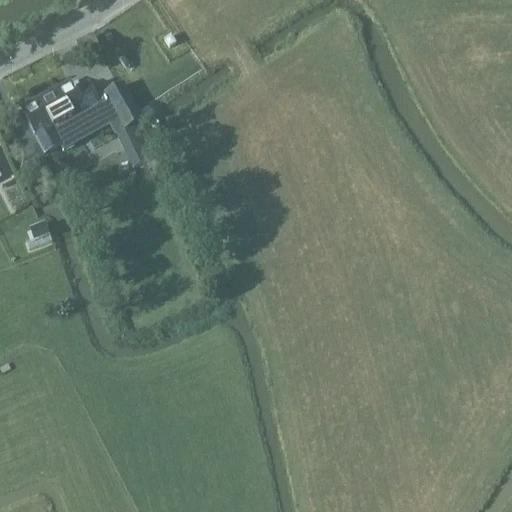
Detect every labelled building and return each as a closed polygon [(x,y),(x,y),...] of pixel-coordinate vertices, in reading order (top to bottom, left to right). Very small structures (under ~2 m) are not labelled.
[(172,36),(163,41),(169,51),(177,45),(172,36)] [(44,158),(109,125),(88,84),(75,92),(70,83),(19,111),(44,158)] [(144,124),(137,110),(124,85),(104,97),(117,122),(124,134),(144,124)] [(148,164),(145,158),(132,131),(117,138),(130,165),(133,171),(148,164)] [(44,227),(30,232),(33,242),(48,237),(44,227)]
